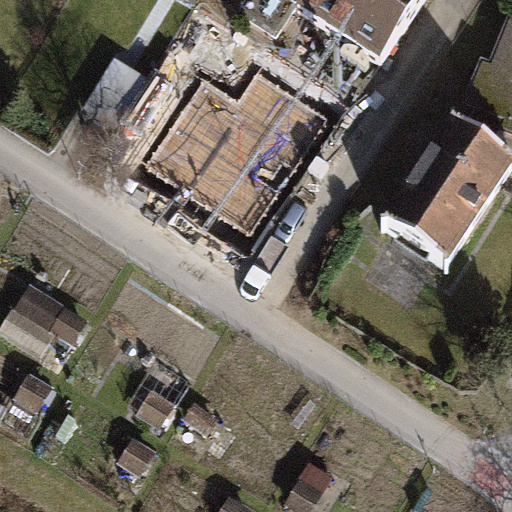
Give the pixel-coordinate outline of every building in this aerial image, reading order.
[(256,0),(251,8),(287,32),(295,18),(384,76),(434,0),(256,0)] [(511,30),(497,72),(485,70),(471,108),(484,116),(467,141),(501,164),(511,147),(511,30)] [(149,86),(116,65),(82,119),(115,140),(149,86)] [(252,236),(328,122),(260,76),(240,105),(207,83),(150,167),(252,236)] [(457,134),(385,239),(452,285),(511,197),(511,171),(501,164),(467,141),(457,134)] [(98,327),(34,291),(20,316),(84,352),(98,327)] [(55,394),(34,382),(20,408),(40,420),(55,394)] [(178,415),(155,402),(141,425),(165,438),(178,415)] [(221,424),(197,409),(185,428),(210,442),(221,424)] [(161,459),(140,447),(127,469),(148,481),(161,459)] [(326,511),(343,484),(316,468),(298,500),(318,511),(326,511)] [(264,511),(265,511),(241,498),(232,511),(264,511)]
